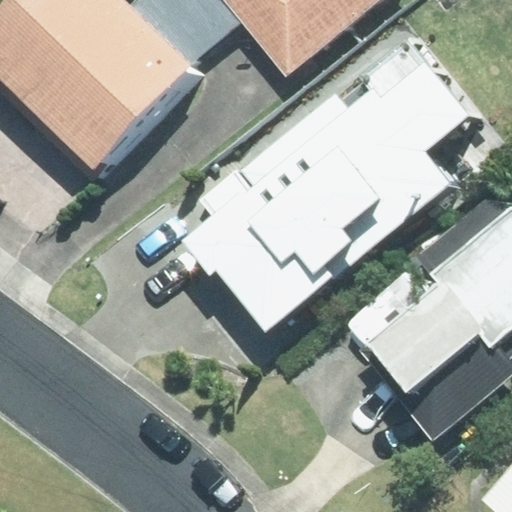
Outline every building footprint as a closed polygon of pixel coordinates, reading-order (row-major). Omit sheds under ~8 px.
[(205,62),(140,0),(25,0),(0,26),(0,80),(96,174),(205,62)] [(234,0),(295,76),(392,0),(234,0)] [(196,175),(207,192),(163,224),(231,316),(249,303),(278,343),(437,217),(444,191),(500,173),(498,114),(451,32),(196,175)] [(453,281),(368,348),(442,441),(511,384),(511,346),(509,342),(511,340),(511,221),(446,273),(453,281)] [(508,511),(511,511),(511,477),(493,498),(508,511)]
